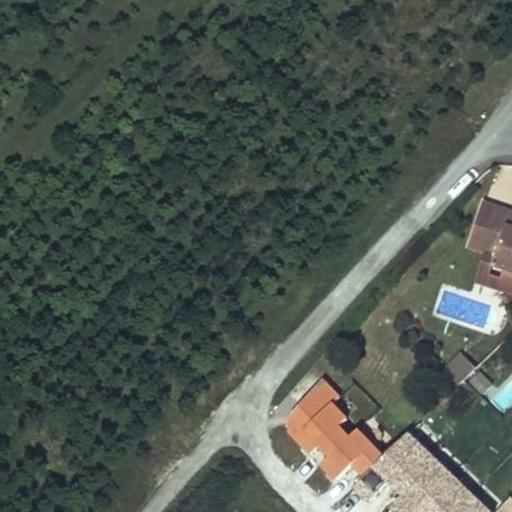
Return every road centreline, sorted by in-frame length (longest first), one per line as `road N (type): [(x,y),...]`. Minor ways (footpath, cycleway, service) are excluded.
road 1 (residential): [(324,511),(264,456),(256,408),(274,363),(489,119)]
road 2 (track): [(152,511),(234,412),(256,408)]
